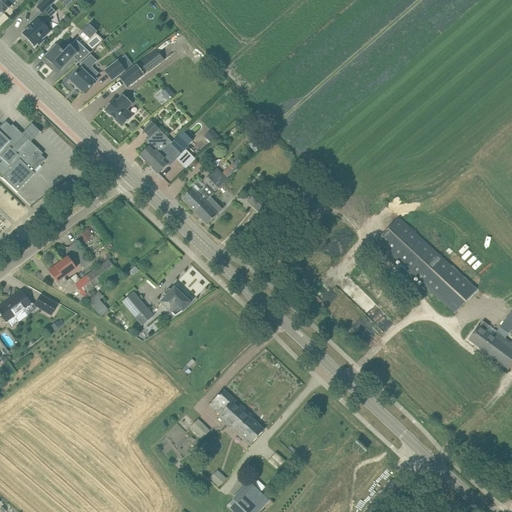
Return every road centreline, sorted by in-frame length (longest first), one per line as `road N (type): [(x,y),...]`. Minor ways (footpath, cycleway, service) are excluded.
road 1 (tertiary): [(420,448),(128,177)]
road 2 (tertiary): [(128,177),(0,53)]
road 3 (unclassified): [(0,276),(128,177)]
